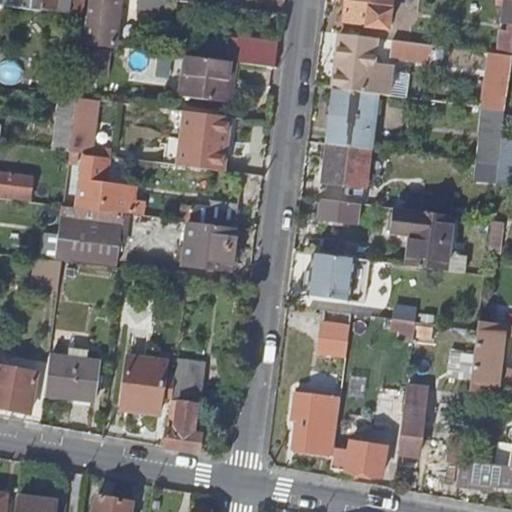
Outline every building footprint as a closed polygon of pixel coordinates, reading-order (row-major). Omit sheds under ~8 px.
[(0,0),(0,2),(85,14),(86,0),(0,0)] [(129,0),(91,0),(87,33),(86,40),(124,45),(129,0)] [(163,8),(163,3),(142,0),(133,0),(133,4),(163,8)] [(349,0),(347,19),(372,22),(372,25),(393,27),(396,0),(349,0)] [(414,19),(416,4),(400,2),(398,17),(414,19)] [(502,52),(511,53),(511,29),(504,29),(502,52)] [(344,31),(342,44),(337,86),(383,92),(392,93),(395,69),(375,67),(379,36),(344,31)] [(279,65),(282,41),(242,36),(239,60),(245,60),(279,65)] [(436,43),(395,38),(393,53),(434,58),(436,43)] [(114,47),(88,44),(83,85),(109,88),(114,47)] [(509,108),(511,86),(511,53),(502,52),(494,51),(487,105),(509,108)] [(239,60),(192,53),(187,96),(239,102),(241,86),(235,86),(239,60)] [(245,60),(239,60),(235,86),(241,86),(245,60)] [(337,86),(329,141),(373,146),(376,147),(383,92),(337,86)] [(77,110),(78,108),(80,95),(62,93),(60,107),(77,110)] [(92,151),(99,97),(80,95),(78,108),(77,110),(72,149),(84,150),(92,151)] [(72,149),(77,110),(60,107),(55,147),(72,149)] [(226,168),(232,114),(173,107),(170,134),(185,136),(181,162),(226,168)] [(511,138),(505,137),(502,163),(500,180),(511,181),(511,138)] [(373,146),(329,141),(325,178),(368,184),(373,146)] [(73,151),(66,201),(111,207),(113,195),(104,194),(109,155),(73,151)] [(133,156),(118,154),(116,170),(132,171),(133,156)] [(0,190),(25,194),(27,176),(0,171),(0,190)] [(33,199),(54,202),(56,188),(34,186),(33,199)] [(363,200),(323,195),(318,233),(351,237),(354,220),(360,221),(363,200)] [(57,256),(63,257),(120,264),(127,211),(65,203),(57,256)] [(410,263),(449,268),(457,212),(396,204),(393,230),(413,233),(410,263)] [(223,219),(247,223),(249,210),(225,206),(223,219)] [(238,225),(192,219),(187,260),(233,266),(238,225)] [(494,219),(490,250),(501,252),(505,220),(494,219)] [(358,256),(316,251),(310,293),(353,299),(358,256)] [(57,256),(36,254),(34,270),(61,273),(63,257),(57,256)] [(417,319),(387,315),(386,328),(415,332),(417,319)] [(348,355),(352,325),(324,322),(321,352),(348,355)] [(472,389),(498,392),(506,330),(480,327),(472,389)] [(52,351),(47,390),(96,396),(101,358),(89,357),(91,345),(70,342),(69,353),(52,351)] [(168,360),(130,355),(123,406),(161,412),(168,360)] [(167,444),(200,450),(202,431),(193,429),(196,401),(202,401),(208,359),(178,355),(167,444)] [(0,402),(32,408),(38,368),(0,361),(0,402)] [(424,404),(426,392),(409,390),(402,451),(421,453),(427,404),(424,404)] [(337,442),(343,399),(299,393),(296,419),(301,420),(298,448),(336,453),(337,442)] [(403,426),(407,398),(379,395),(375,423),(403,426)] [(495,462),(511,464),(511,423),(508,426),(507,435),(497,442),(495,462)] [(462,464),(463,458),(466,434),(448,431),(444,462),(462,464)] [(337,442),(336,453),(334,464),(383,472),(385,454),(381,453),(382,441),(354,436),(352,445),(337,442)] [(511,464),(495,462),(463,458),(462,464),(460,482),(473,483),(473,479),(506,483),(506,485),(511,485),(511,464)] [(20,494),(17,511),(59,511),(62,500),(20,494)] [(131,511),(134,500),(100,494),(96,511),(131,511)]
